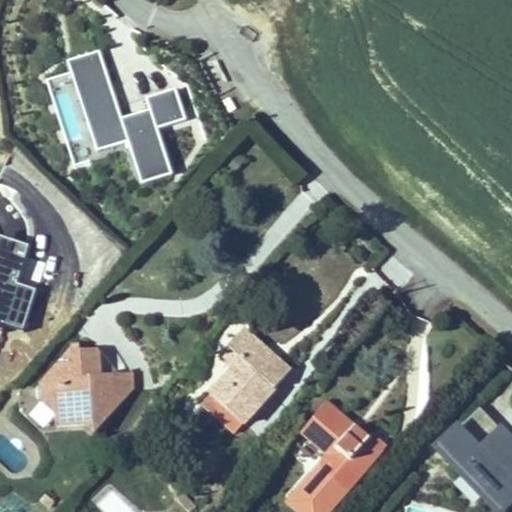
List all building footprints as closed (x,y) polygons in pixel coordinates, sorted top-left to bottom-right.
[(147,109),(118,118),(96,51),(64,62),(94,152),(126,141),(140,183),(169,173),(154,129),(182,119),(172,88),(144,97),(147,109)] [(210,396),(243,425),(290,372),(280,363),(276,368),(270,363),(274,358),(244,331),(228,349),(245,364),(228,382),(225,379),(210,396)] [(74,351),(80,351),(75,346),(59,365),(75,363),(74,351)] [(234,369),(225,379),(228,382),(245,364),(228,349),(220,357),(234,369)] [(41,385),(42,402),(57,415),(58,428),(86,426),(95,434),(120,406),(118,385),(102,386),(101,376),(99,350),(80,351),(74,351),(75,363),(59,365),(41,385)] [(280,363),(274,358),(270,363),(276,368),(280,363)] [(118,385),(120,406),(135,388),(134,374),(101,376),(102,386),(118,385)] [(210,396),(202,405),(235,434),(243,425),(210,396)] [(355,428),(327,404),(302,433),(329,456),(318,469),(347,493),(386,447),(373,436),(369,440),(361,432),(354,440),(349,435),(355,428)] [(361,432),(355,428),(349,435),(354,440),(361,432)] [(481,451),(459,428),(438,447),(487,499),(486,500),(497,511),(505,511),(511,506),(511,445),(502,456),(490,443),(481,451)] [(490,443),(502,456),(511,445),(511,441),(511,440),(493,440),(490,443)] [(296,511),(330,511),(347,493),(318,469),(288,504),(296,511)] [(104,511),(132,511),(111,489),(96,504),(104,511)]
